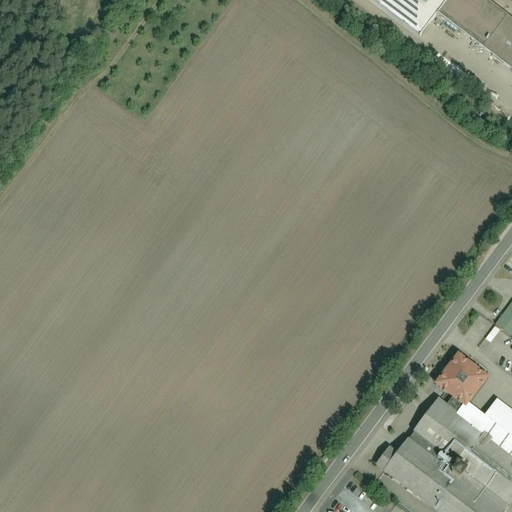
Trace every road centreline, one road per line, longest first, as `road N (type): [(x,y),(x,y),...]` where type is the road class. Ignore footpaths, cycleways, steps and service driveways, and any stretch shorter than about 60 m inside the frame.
road 1 (tertiary): [(303,511),(511,236)]
road 2 (track): [(511,157),(303,0)]
road 3 (track): [(0,200),(160,0)]
